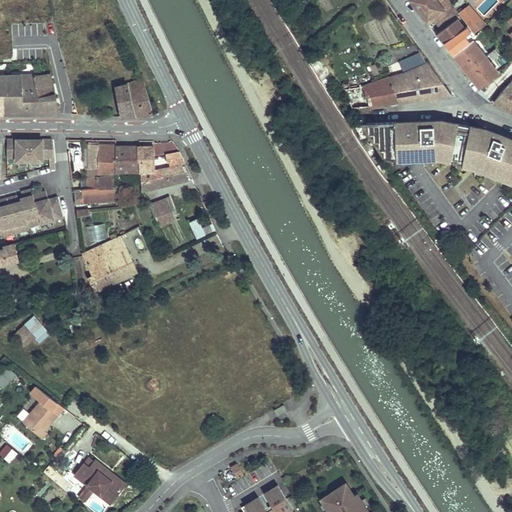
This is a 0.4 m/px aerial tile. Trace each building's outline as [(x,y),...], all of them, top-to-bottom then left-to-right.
[(410,0),(428,23),(433,19),(444,10),(436,0),(410,0)] [(433,19),(435,20),(446,12),(452,6),(447,0),(436,0),(444,10),(433,19)] [(461,16),(460,17),(473,34),(485,25),(468,5),(458,13),(461,16)] [(446,12),(435,20),(441,29),(459,15),(452,6),(446,12)] [(457,19),(437,34),(444,43),(464,28),(457,19)] [(451,41),(457,49),(470,38),(464,30),(451,41)] [(497,73),(472,40),(453,55),(479,88),(497,73)] [(29,50),(21,51),(23,63),(31,62),(29,50)] [(399,62),(404,74),(427,64),(420,53),(399,62)] [(369,67),(373,76),(379,73),(375,64),(369,67)] [(451,94),(437,75),(432,75),(427,64),(404,74),(390,78),(399,102),(451,94)] [(0,76),(0,114),(59,114),(51,84),(52,84),(49,75),(47,75),(0,76)] [(352,108),(399,102),(390,78),(390,77),(363,86),(350,89),(349,84),(342,85),(343,87),(345,92),(352,108)] [(116,86),(122,117),(152,115),(142,80),(116,86)] [(511,80),(494,102),(511,110),(511,80)] [(450,157),(457,159),(473,162),(476,163),(479,164),(477,169),(510,182),(511,176),(511,144),(511,145),(506,143),(506,141),(506,140),(506,138),(505,137),(484,129),(441,120),(441,125),(433,125),(433,124),(432,123),(432,122),(431,120),(420,121),(420,132),(421,144),(425,143),(425,151),(437,150),(437,159),(438,159),(439,155),(450,157)] [(425,143),(421,144),(420,132),(408,133),(407,121),(396,122),(360,123),(384,160),(398,159),(398,161),(437,159),(437,150),(425,151),(425,143)] [(420,132),(420,121),(407,121),(408,133),(420,132)] [(17,143),(7,143),(7,157),(16,158),(16,161),(43,162),(43,158),(50,158),(54,158),(53,144),(43,144),(43,140),(17,140),(17,143)] [(89,144),(84,144),(85,161),(86,178),(87,178),(95,177),(95,174),(92,174),(92,169),(89,169),(89,144)] [(116,145),(89,144),(89,169),(92,169),(92,174),(115,172),(116,145)] [(139,146),(116,145),(115,172),(141,172),(141,160),(139,160),(139,146)] [(141,172),(142,180),(156,178),(157,181),(160,181),(159,173),(163,173),(163,168),(154,170),(154,146),(139,146),(139,160),(141,160),(141,172)] [(180,152),(166,155),(167,163),(169,163),(170,167),(181,165),(186,164),(180,152)] [(472,168),(473,162),(457,159),(456,163),(456,165),(472,168)] [(189,180),(181,165),(170,167),(163,168),(163,173),(159,173),(160,181),(157,181),(156,178),(142,180),(142,191),(189,180)] [(73,190),(75,204),(118,200),(116,189),(114,176),(95,177),(87,178),(88,189),(73,190)] [(0,234),(4,233),(5,236),(29,229),(29,226),(64,217),(59,201),(49,204),(48,200),(46,192),(33,195),(32,189),(23,192),(24,197),(20,198),(21,201),(18,202),(16,196),(0,200),(0,205),(0,207),(0,206),(0,234)] [(155,216),(160,226),(174,221),(171,211),(174,210),(170,197),(152,204),(157,216),(155,216)] [(89,209),(76,210),(77,217),(90,215),(89,209)] [(452,210),(436,225),(442,231),(458,217),(452,210)] [(198,219),(190,223),(197,239),(215,230),(213,224),(203,228),(198,219)] [(87,241),(105,240),(104,224),(86,226),(87,241)] [(83,253),(84,256),(93,276),(89,278),(95,290),(136,272),(120,236),(117,238),(112,240),(83,253)] [(4,249),(0,249),(0,265),(9,263),(7,257),(16,254),(13,244),(3,246),(4,249)] [(171,248),(162,252),(164,258),(173,254),(171,248)] [(16,254),(7,257),(9,263),(18,260),(16,254)] [(121,294),(119,299),(133,305),(135,301),(121,294)] [(15,336),(24,346),(35,337),(40,343),(48,336),(32,318),(24,325),(26,327),(15,336)] [(17,375),(5,366),(0,371),(0,384),(5,388),(10,381),(12,381),(17,375)] [(23,422),(39,436),(57,415),(51,410),(58,403),(37,386),(31,393),(41,401),(23,422)] [(294,397),(287,403),(290,407),(297,401),(294,397)] [(57,415),(64,408),(58,403),(51,410),(57,415)] [(47,432),(44,430),(39,436),(42,439),(47,432)] [(7,445),(1,453),(10,460),(16,453),(7,445)] [(89,458),(84,464),(89,468),(94,462),(89,458)] [(84,464),(75,475),(111,503),(121,489),(105,476),(109,471),(95,460),(89,468),(84,464)] [(237,464),(231,467),(238,478),(244,474),(237,464)] [(125,484),(109,471),(105,476),(121,489),(125,484)] [(346,483),(321,499),(324,503),(329,511),(328,511),(368,511),(357,493),(354,496),(346,483)] [(258,497),(241,507),(244,511),(289,511),(293,510),(278,485),(264,494),(273,508),(267,511),(258,497)] [(79,498),(84,501),(91,492),(87,488),(79,498)] [(321,505),(325,511),(328,511),(329,511),(324,503),(321,505)]
